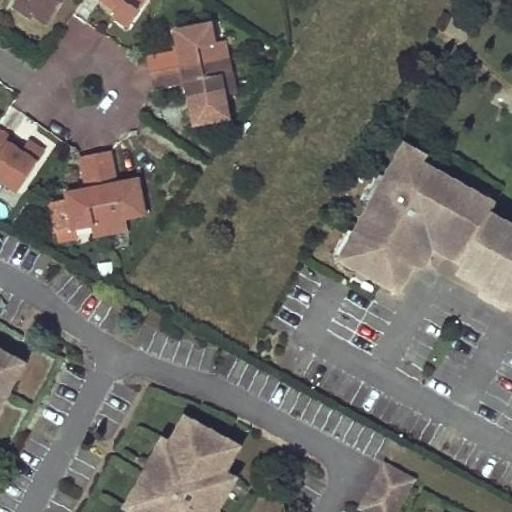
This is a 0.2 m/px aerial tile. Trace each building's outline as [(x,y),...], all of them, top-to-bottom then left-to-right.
[(23,0),(18,8),(37,21),(39,18),(51,26),(68,0),(23,0)] [(102,0),(108,3),(109,0),(116,0),(124,5),(120,12),(117,17),(135,28),(153,0),(102,0)] [(124,5),(116,0),(109,0),(108,3),(120,12),(124,5)] [(177,55),(158,59),(164,90),(184,86),(190,85),(191,91),(193,104),(230,96),(226,79),(223,61),(220,46),(216,26),(179,33),(182,46),(183,54),(177,55)] [(233,43),(220,46),(223,61),(236,58),(233,43)] [(236,58),(223,61),(226,79),(239,76),(236,58)] [(157,91),(164,90),(158,59),(151,60),(157,91)] [(239,76),(226,79),(230,96),(243,94),(239,76)] [(2,130),(0,132),(0,179),(21,194),(49,154),(31,143),(28,147),(24,154),(11,145),(15,139),(2,130)] [(24,154),(28,147),(15,139),(11,145),(24,154)] [(392,178),(406,154),(397,149),(383,173),(392,178)] [(84,159),(86,167),(118,160),(116,152),(84,159)] [(511,220),(489,207),(492,202),(406,154),(392,178),(383,173),(337,256),(394,288),(427,229),(465,251),(458,263),(483,277),(480,284),(511,301),(511,220)] [(120,175),(118,160),(86,167),(89,181),(91,190),(84,191),(71,194),(72,200),(55,203),(61,232),(97,224),(130,218),(150,213),(143,179),(129,182),(122,183),(120,175)] [(122,183),(129,182),(127,173),(120,175),(122,183)] [(91,190),(89,181),(83,183),(84,191),(91,190)] [(100,236),(132,229),(130,218),(97,224),(100,236)] [(0,403),(15,376),(1,369),(7,357),(8,356),(0,351),(0,403)] [(15,376),(21,365),(7,357),(1,369),(15,376)] [(188,423),(183,420),(174,437),(180,439),(188,423)] [(211,511),(217,503),(219,505),(227,491),(218,486),(224,476),(222,475),(236,449),(188,423),(180,439),(174,437),(169,446),(163,457),(155,453),(148,466),(150,467),(140,486),(138,484),(131,498),(139,502),(133,511),(211,511)] [(169,446),(161,442),(155,453),(163,457),(169,446)] [(383,465),(359,509),(364,511),(394,511),(412,481),(383,465)] [(227,491),(233,480),(224,476),(218,486),(227,491)] [(131,498),(125,508),(131,511),(133,511),(139,502),(131,498)]
